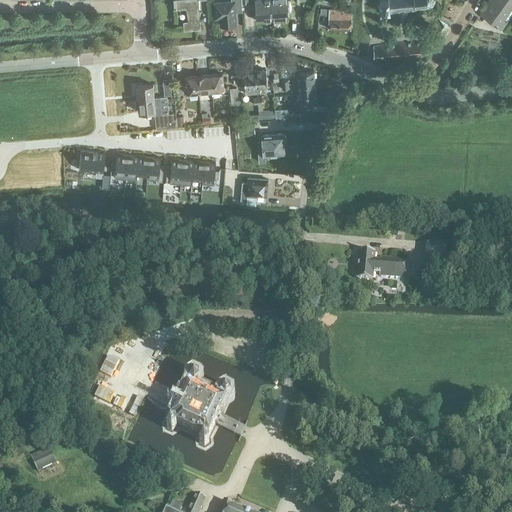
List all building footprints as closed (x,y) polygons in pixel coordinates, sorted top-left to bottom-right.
[(200,27),(197,0),(173,0),(175,9),(188,8),(189,22),(184,22),(185,28),(200,27)] [(237,24),(235,12),(242,11),(241,0),(231,0),(231,1),(214,3),(216,18),(221,17),(221,25),(237,24)] [(255,0),(257,20),(273,19),(271,0),(255,0)] [(271,0),(273,19),(289,17),(287,0),(271,0)] [(379,0),(380,5),(388,4),(388,8),(398,7),(399,15),(407,14),(406,6),(417,5),(417,4),(421,4),(421,5),(422,5),(422,4),(427,3),(427,4),(429,4),(428,3),(432,1),(433,2),(434,1),(433,0),(432,0),(379,0)] [(511,0),(489,0),(480,13),(501,28),(511,13),(511,0)] [(351,29),(351,10),(322,8),(322,13),(329,14),(328,28),(351,29)] [(439,41),(449,26),(440,21),(430,36),(425,41),(402,43),(403,55),(432,52),(431,42),(435,42),(435,39),(439,41)] [(375,58),(403,55),(402,43),(374,45),(375,58)] [(256,87),(267,86),(266,70),(255,71),(256,87)] [(256,87),(255,71),(244,72),(246,93),(256,92),(256,87)] [(299,88),(315,87),(314,71),(298,72),(299,88)] [(212,90),(224,89),(223,73),(210,74),(212,90)] [(198,91),(212,90),(210,74),(197,76),(198,91)] [(197,91),(198,91),(197,76),(184,77),(186,92),(190,92),(190,98),(197,97),(197,91)] [(165,95),(171,95),(170,79),(163,79),(165,95)] [(138,99),(154,97),(153,84),(136,85),(138,99)] [(297,104),(301,104),(317,103),(315,87),(299,88),(300,100),(297,100),(297,104)] [(139,112),(155,111),(154,97),(138,99),(138,102),(139,112)] [(276,119),(306,116),(305,106),(288,108),(288,109),(275,110),(276,119)] [(269,112),(259,112),(259,120),(269,119),(269,112)] [(211,123),(210,116),(207,117),(207,113),(202,113),(203,124),(211,123)] [(156,122),(174,120),(173,114),(155,115),(156,122)] [(184,116),(176,117),(177,125),(184,125),(184,116)] [(237,124),(239,137),(255,135),(254,123),(237,124)] [(263,156),(285,154),(284,143),(285,143),(284,133),(261,135),(263,156)] [(79,169),(104,171),(105,152),(81,150),(79,169)] [(126,179),(128,154),(117,153),(116,159),(116,167),(114,177),(126,179)] [(128,154),(126,179),(137,180),(139,155),(128,154)] [(139,155),(137,180),(138,175),(147,176),(147,178),(148,178),(150,156),(139,155)] [(150,156),(148,178),(159,179),(159,175),(160,169),(160,163),(161,157),(150,156)] [(181,183),(183,160),(172,159),(171,164),(171,170),(170,176),(170,182),(181,183)] [(183,160),(181,183),(192,184),(194,161),(183,160)] [(194,161),(192,184),(193,180),(203,181),(205,162),(194,161)] [(205,162),(203,181),(204,181),(204,183),(214,184),(214,178),(215,170),(216,163),(205,162)] [(102,187),(110,188),(111,174),(103,173),(102,187)] [(266,196),(268,179),(248,177),(248,182),(242,182),(240,202),(246,203),(247,195),(266,196)] [(437,242),(426,247),(425,260),(435,266),(446,261),(447,249),(437,242)] [(382,261),(375,260),(376,252),(360,251),(358,279),(374,281),(374,273),(381,274),(381,276),(406,278),(407,260),(382,258),(382,261)] [(218,397),(196,387),(196,385),(200,383),(199,378),(194,375),(189,378),(189,383),(171,420),(165,423),(166,428),(171,431),(176,427),(176,424),(201,436),(198,438),(199,444),(204,446),(209,443),(208,437),(217,419),(226,400),(230,397),(230,392),(225,389),(220,392),(220,397),(218,397)] [(39,472),(58,463),(50,447),(32,455),(39,472)] [(248,511),(224,501),(219,511),(199,511),(205,498),(195,494),(186,511),(179,511),(182,506),(173,501),(170,508),(168,506),(164,511),(248,511)]
